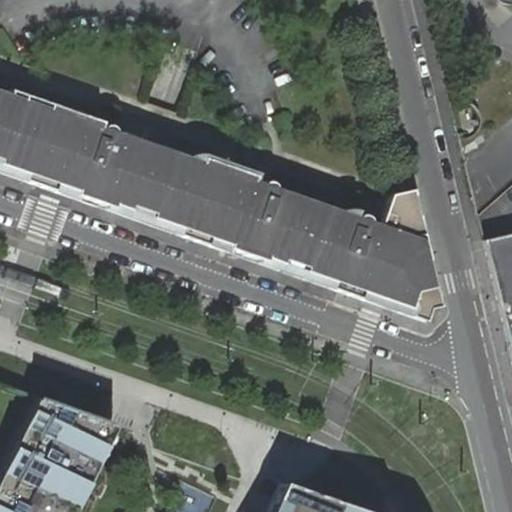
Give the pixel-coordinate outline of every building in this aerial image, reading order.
[(0,164),(74,191),(72,194),(109,207),(110,203),(228,244),(227,248),(263,260),(264,257),(409,308),(414,291),(432,288),(421,240),(378,225),(250,180),(251,176),(200,159),(199,162),(96,126),(97,122),(46,104),(45,107),(0,91),(0,164)] [(437,306),(432,288),(414,291),(409,308),(264,257),(263,260),(227,248),(228,244),(110,203),(109,207),(72,194),(74,191),(0,164),(0,172),(424,321),(428,309),(437,306)] [(389,195),(378,225),(421,240),(410,190),(389,195)] [(511,233),(482,240),(511,366),(511,233)] [(0,511),(70,511),(113,425),(35,398),(0,468),(0,511)] [(205,511),(213,494),(175,478),(160,511),(205,511)] [(353,511),(267,485),(255,511),(353,511)]
